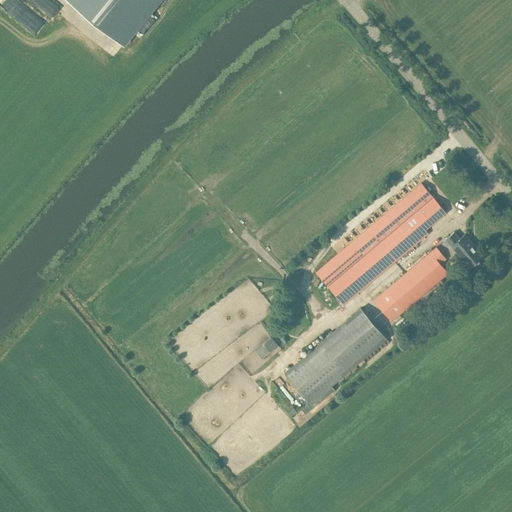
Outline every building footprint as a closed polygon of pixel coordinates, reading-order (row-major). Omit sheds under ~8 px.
[(68,0),(123,44),(158,0),(68,0)] [(115,61),(125,64),(129,54),(119,50),(115,61)] [(446,212),(422,183),(316,272),(326,284),(344,305),(428,233),(426,229),(446,212)] [(460,237),(455,231),(443,240),(449,248),(452,246),(469,267),(483,256),(464,234),(460,237)] [(441,253),(436,246),(430,251),(374,299),(392,320),(448,272),(435,258),(441,253)] [(390,342),(361,308),(284,373),(313,407),(390,342)] [(400,330),(408,324),(402,317),(395,324),(400,330)] [(271,338),(263,344),(270,352),(277,345),(271,338)]
